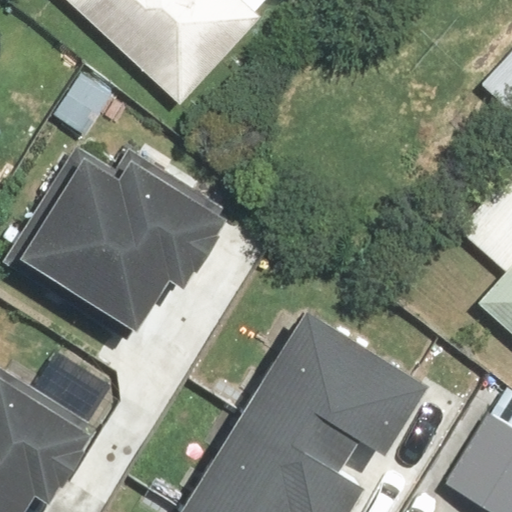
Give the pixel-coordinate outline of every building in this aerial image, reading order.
[(56,0),(166,106),(266,3),(262,0),(56,0)] [(511,39),(472,84),(511,119),(511,39)] [(83,129),(5,262),(122,329),(149,284),(181,303),(232,216),(83,129)] [(496,269),(465,303),(511,345),(511,260),(511,258),(511,172),(506,167),(450,228),(496,269)] [(424,381),(309,311),(246,412),(343,471),(359,444),(378,456),(424,381)] [(0,353),(0,511),(18,477),(51,494),(98,404),(0,353)] [(343,471),(246,412),(184,511),(347,511),(365,484),(343,471)] [(511,511),(511,434),(480,413),(433,482),(477,511),(511,511)]
